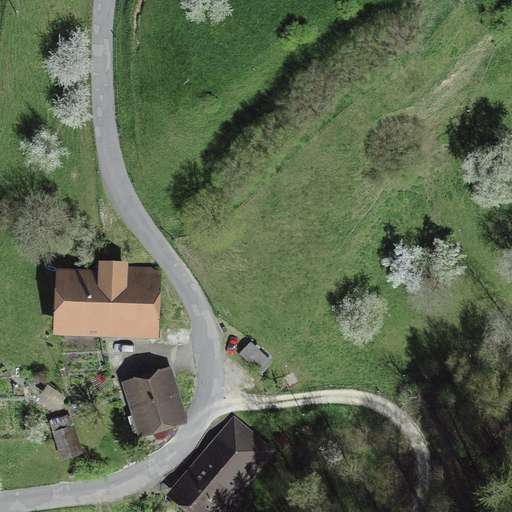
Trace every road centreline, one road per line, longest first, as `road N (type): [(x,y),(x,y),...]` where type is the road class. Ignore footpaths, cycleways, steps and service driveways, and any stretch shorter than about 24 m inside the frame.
road 1 (unclassified): [(104,0),(103,111),(113,175),(195,302),(208,390),(182,445),(135,478),(0,502)]
road 2 (track): [(415,511),(421,449),(407,423),(376,402),(340,395),(205,400)]
